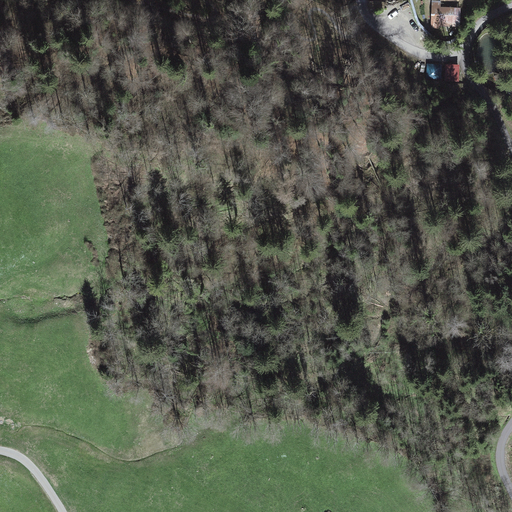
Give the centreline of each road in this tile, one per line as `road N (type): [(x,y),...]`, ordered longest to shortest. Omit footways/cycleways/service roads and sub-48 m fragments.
road 1 (track): [(362,0),(373,24),(419,54),(454,55),(481,23),(511,6)]
road 2 (track): [(511,144),(470,81),(431,54)]
